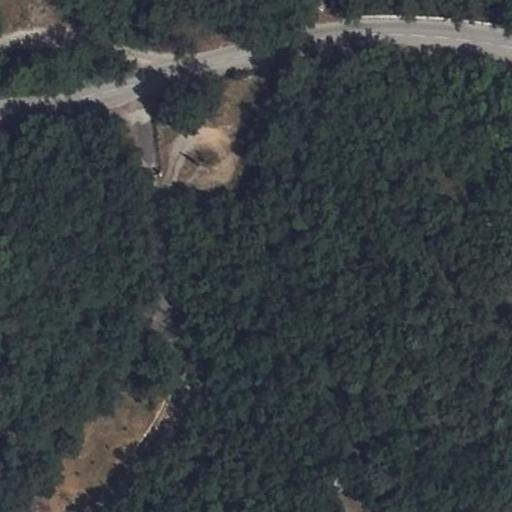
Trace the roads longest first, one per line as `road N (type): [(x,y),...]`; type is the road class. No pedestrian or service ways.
road 1 (secondary): [(511,50),(402,32),(318,38),(0,115)]
road 2 (track): [(184,72),(82,39),(0,42)]
